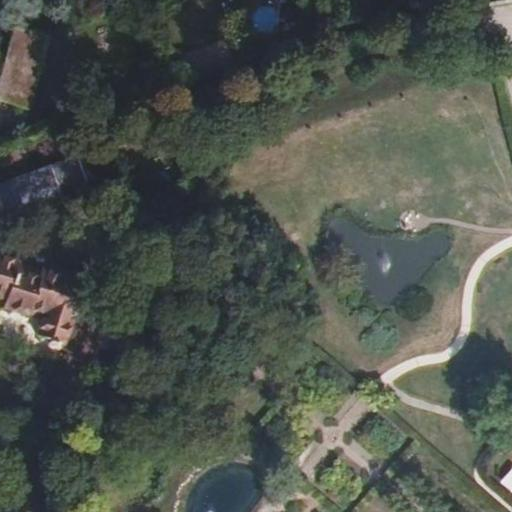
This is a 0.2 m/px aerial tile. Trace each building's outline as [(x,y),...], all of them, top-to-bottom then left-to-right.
[(0,106),(25,114),(45,41),(9,32),(2,61),(0,60),(0,106)] [(70,158),(49,166),(51,171),(74,162),(70,158)] [(74,163),(86,172),(81,160),(74,162),(74,163)] [(62,199),(63,203),(93,192),(86,172),(74,163),(74,162),(51,171),(49,166),(0,185),(0,199),(5,213),(19,208),(22,214),(62,199)] [(155,249),(167,235),(141,215),(131,226),(145,236),(143,239),(155,249)] [(17,267),(0,263),(0,301),(3,302),(2,310),(42,320),(37,338),(64,344),(66,334),(70,334),(85,284),(41,273),(40,276),(16,270),(17,267)]
